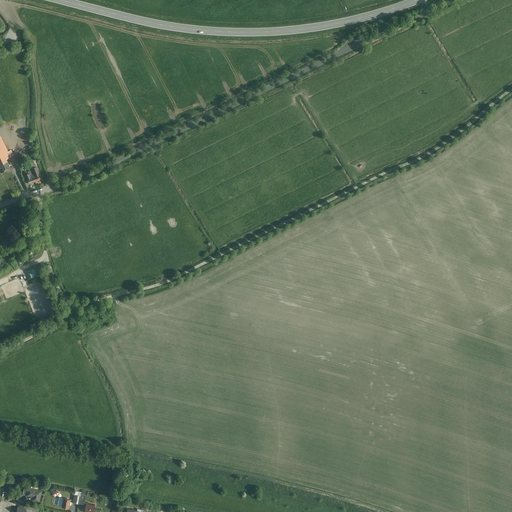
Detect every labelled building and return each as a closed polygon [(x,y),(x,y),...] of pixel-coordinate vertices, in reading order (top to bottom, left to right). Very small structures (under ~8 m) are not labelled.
[(8,151),(0,135),(0,169),(1,172),(12,167),(8,158),(14,155),(11,149),(8,151)] [(34,173),(32,174),(35,182),(40,179),(38,173),(39,173),(37,166),(36,167),(32,168),(34,173)] [(30,170),(24,173),(29,184),(35,182),(32,174),(31,173),(30,170)] [(43,490),(27,487),(25,496),(31,497),(30,502),(40,504),(43,490)] [(53,487),(49,490),(53,495),(57,491),(53,487)] [(63,498),(62,507),(69,508),(71,499),(63,498)]
